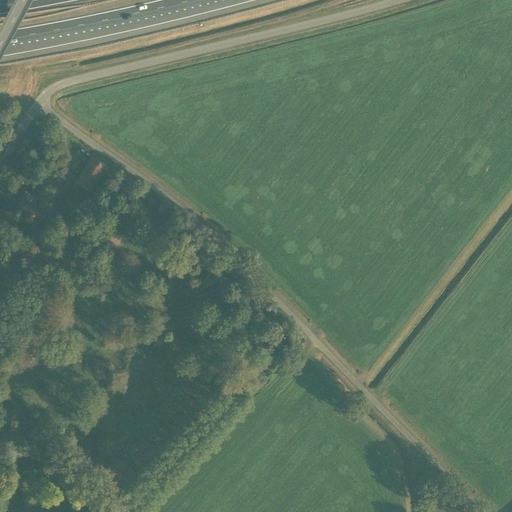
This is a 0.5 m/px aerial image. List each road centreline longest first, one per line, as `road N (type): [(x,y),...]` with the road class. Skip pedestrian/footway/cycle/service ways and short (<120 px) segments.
road 1 (unclassified): [(479,511),(201,224),(37,102)]
road 2 (unclassified): [(390,0),(82,77),(37,102)]
road 3 (track): [(511,218),(369,396)]
road 4 (motorway): [(0,39),(192,0)]
